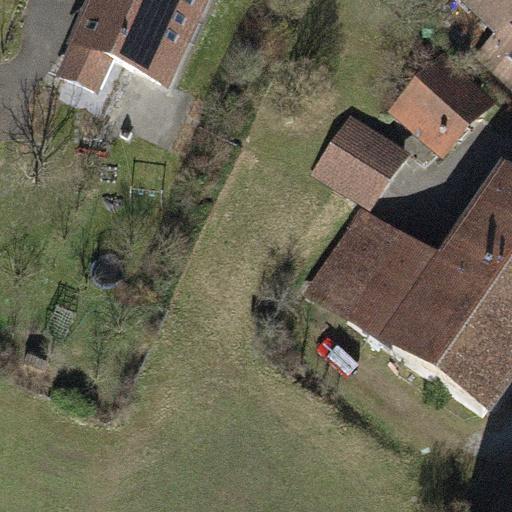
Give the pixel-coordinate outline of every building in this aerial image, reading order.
[(175,51),(198,0),(73,0),(47,59),(91,79),(108,40),(141,54),(124,91),(168,111),(192,59),(175,51)] [(511,0),(443,0),(484,40),(475,48),(511,84),(511,0)] [(441,55),(393,104),(446,156),(494,107),(441,55)] [(351,114),(315,166),(374,206),(410,153),(351,114)] [(365,218),(315,299),(503,415),(511,400),(511,178),(507,175),(448,270),(365,218)] [(511,511),(511,469),(511,470),(488,511),(511,511)]
